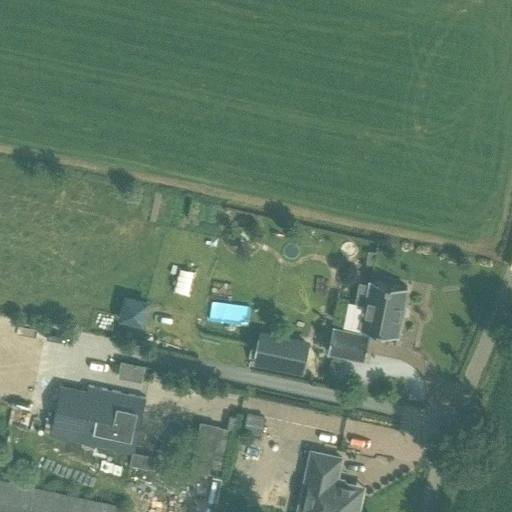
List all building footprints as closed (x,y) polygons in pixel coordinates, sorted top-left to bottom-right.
[(309,228),(306,243),(352,253),(355,238),(309,228)] [(261,275),(244,273),(242,293),(259,295),(257,309),(288,313),(292,280),(275,278),(277,266),(263,264),(261,275)] [(123,300),(125,275),(98,273),(96,298),(123,300)] [(397,336),(407,286),(371,279),(370,285),(360,283),(357,301),(366,303),(360,333),(333,328),(328,352),(365,360),(370,335),(369,335),(370,331),(397,336)] [(45,316),(48,305),(23,299),(21,310),(45,316)] [(301,379),(307,351),(264,342),(258,370),(301,379)] [(25,412),(20,435),(43,440),(43,441),(53,443),(54,436),(135,454),(146,398),(91,386),(89,393),(64,387),(58,416),(49,415),(49,417),(25,412)] [(0,388),(0,399),(6,403),(11,395),(0,388)] [(243,431),(261,434),(264,417),(246,414),(243,431)] [(231,429),(219,427),(210,466),(222,469),(231,429)] [(311,451),(298,511),(303,511),(357,511),(358,511),(363,487),(345,483),(343,481),(336,479),(341,458),(311,451)] [(198,492),(211,494),(215,469),(203,467),(198,492)] [(0,480),(0,511),(118,511),(120,506),(0,480)]
